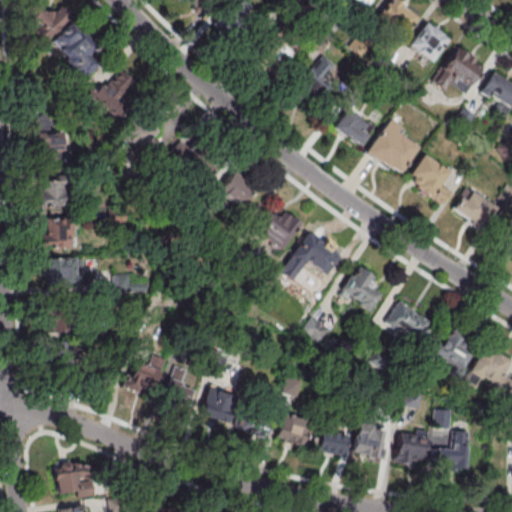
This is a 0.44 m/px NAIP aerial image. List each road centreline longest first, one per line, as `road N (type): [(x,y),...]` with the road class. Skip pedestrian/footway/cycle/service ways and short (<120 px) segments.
road 1 (residential): [(511,310),(359,211),(257,132),(116,0)]
road 2 (residential): [(386,511),(246,485),(0,406)]
road 3 (residential): [(16,511),(0,305)]
